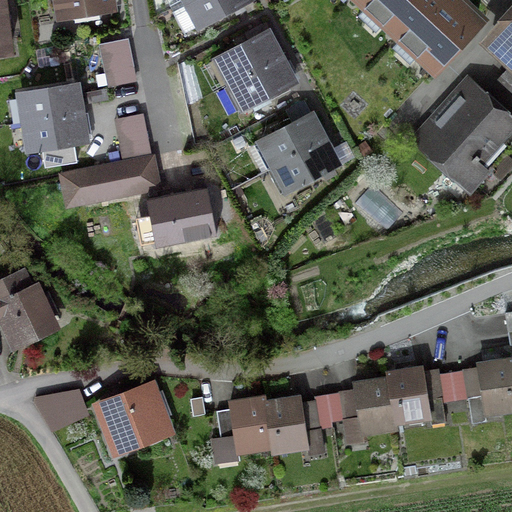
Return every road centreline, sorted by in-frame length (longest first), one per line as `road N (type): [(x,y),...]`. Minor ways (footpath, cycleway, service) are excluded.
road 1 (residential): [(0,390),(335,339),(511,280)]
road 2 (track): [(511,476),(271,511)]
road 3 (track): [(81,511),(8,389)]
